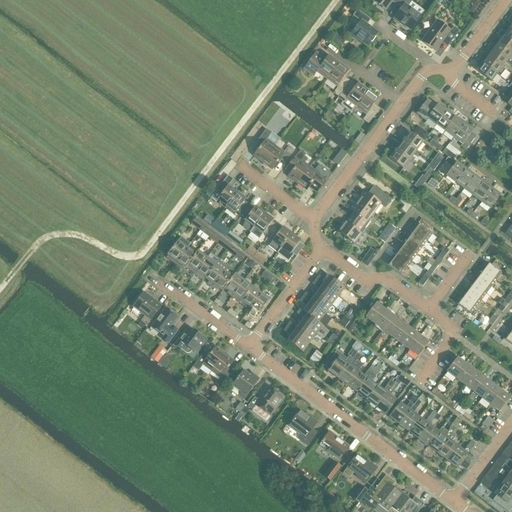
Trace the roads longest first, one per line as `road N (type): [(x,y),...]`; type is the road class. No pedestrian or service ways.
road 1 (track): [(0,288),(56,233),(140,256),(336,0)]
road 2 (residential): [(314,219),(423,73),(457,65),(506,0)]
road 3 (residential): [(453,499),(248,348)]
road 4 (residential): [(453,334),(386,280),(364,280),(320,249)]
road 5 (residential): [(248,348),(320,249)]
